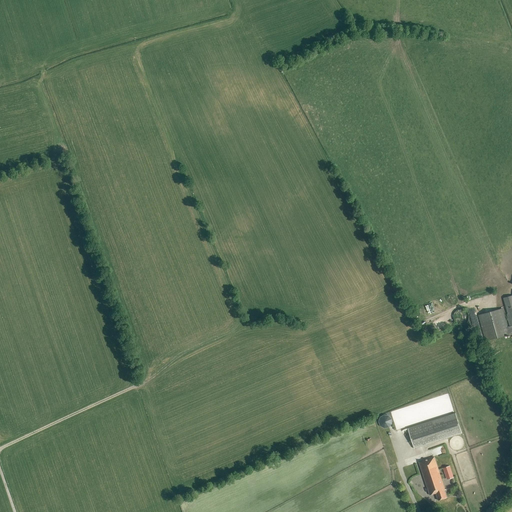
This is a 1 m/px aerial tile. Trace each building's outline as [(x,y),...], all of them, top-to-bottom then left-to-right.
[(507,327),(503,313),(502,308),(478,315),(483,334),(485,342),(510,335),(510,334),(511,333),(511,295),(503,298),(507,314),(506,314),(508,319),(507,319),(509,326),(507,327)] [(408,428),(414,449),(462,433),(455,413),(454,413),(408,428)] [(380,426),(384,428),(389,427),(392,424),(392,419),(389,415),(384,415),(380,417),(378,422),(380,426)] [(438,469),(434,457),(431,458),(419,462),(430,495),(436,493),(438,500),(447,497),(445,490),(438,469)] [(449,466),(443,468),(442,468),(446,480),(453,477),(449,466)]
